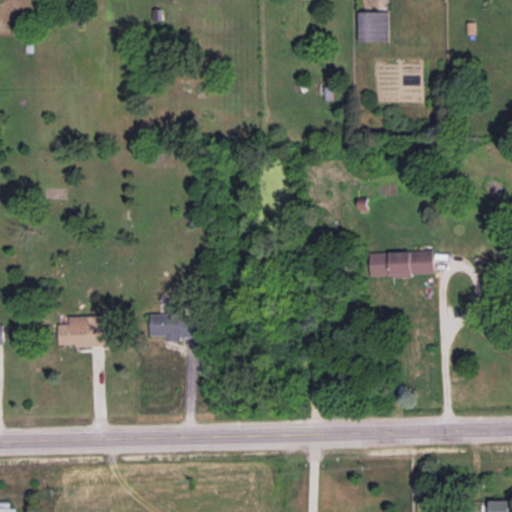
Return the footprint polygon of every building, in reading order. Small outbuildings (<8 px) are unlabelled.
[(389,12),(359,12),(359,42),(389,41),(389,12)] [(435,273),(434,250),(370,253),(371,276),(435,273)] [(151,335),(166,336),(166,341),(181,341),(181,337),(199,337),(199,316),(182,316),(182,300),(167,300),(166,314),(151,314),(151,335)] [(69,316),(70,324),(59,324),(60,346),(106,345),(105,315),(69,316)] [(489,511),(510,511),(511,500),(490,500),(489,511)] [(0,511),(13,511),(14,502),(0,501),(0,511)]
